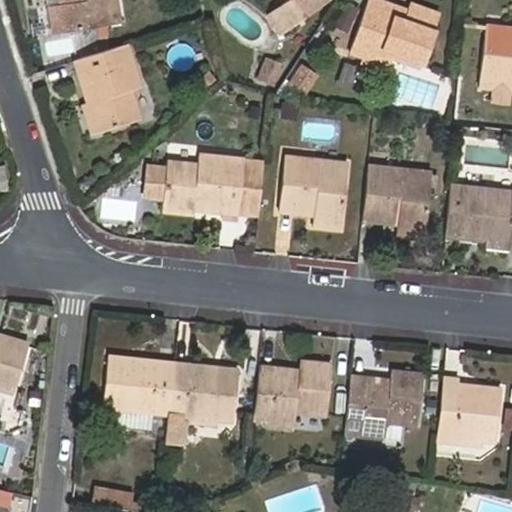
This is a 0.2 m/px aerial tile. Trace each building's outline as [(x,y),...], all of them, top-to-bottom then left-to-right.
[(57,7),(61,34),(122,22),(117,0),(63,0),(64,6),(57,7)] [(283,0),(269,10),(281,29),(325,0),(283,0)] [(361,55),(387,64),(391,54),(420,64),(435,18),(407,7),(404,15),(366,2),(349,51),(361,55)] [(54,35),(61,34),(57,7),(49,8),(54,35)] [(511,32),(485,29),(479,79),(511,83),(511,32)] [(129,46),(80,62),(94,105),(103,133),(142,120),(133,92),(144,87),(129,46)] [(385,73),(387,64),(361,55),(358,63),(385,73)] [(264,57),(256,81),(274,87),(282,63),(264,57)] [(297,66),(287,84),(300,91),(310,74),(297,66)] [(94,137),(103,133),(94,105),(85,107),(94,137)] [(161,204),(189,207),(224,210),(223,218),(237,220),(238,211),(243,170),(255,172),(256,159),(244,159),(198,154),(197,165),(167,162),(161,204)] [(315,221),(341,223),(347,163),(286,157),(281,209),(315,214),(315,221)] [(259,213),(264,160),(256,159),(255,172),(243,170),(238,211),(259,213)] [(367,166),(362,218),(397,222),(396,228),(428,231),(429,231),(434,173),(367,166)] [(511,194),(450,188),(445,235),(490,240),(510,242),(511,242),(511,232),(511,194)] [(188,216),(189,207),(161,204),(160,213),(188,216)] [(340,232),(341,223),(315,221),(314,229),(340,232)] [(427,239),(428,231),(396,228),(396,235),(427,239)] [(508,250),(510,242),(490,240),(489,247),(508,250)] [(0,384),(17,389),(30,342),(0,334),(0,384)] [(156,408),(169,409),(174,360),(109,352),(103,401),(121,403),(156,408)] [(169,409),(165,438),(184,440),(186,420),(184,420),(184,411),(219,416),(234,417),(239,368),(174,360),(169,409)] [(303,368),(261,364),(255,417),(297,421),(299,409),(328,412),(332,365),(304,362),(303,368)] [(391,377),(350,373),(344,424),(388,428),(390,418),(418,421),(424,374),(393,371),(391,377)] [(461,379),(442,376),(436,435),(496,441),(502,390),(460,385),(461,379)] [(153,426),(156,408),(121,403),(118,421),(153,426)] [(217,423),(219,416),(184,411),(184,420),(186,420),(217,423)] [(97,497),(119,501),(123,486),(100,482),(97,497)] [(132,503),(133,498),(135,488),(123,486),(119,501),(132,503)] [(148,500),(133,498),(132,503),(146,506),(148,500)]
